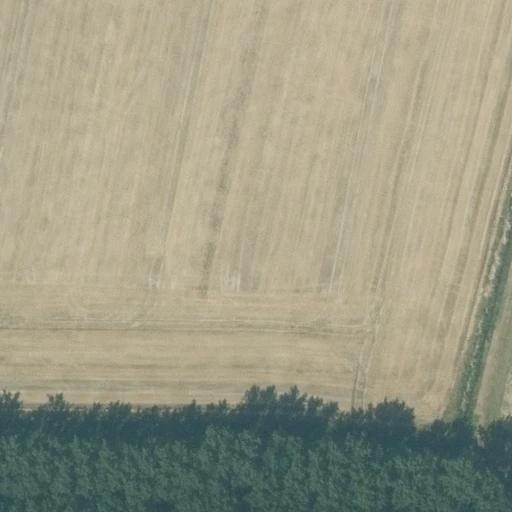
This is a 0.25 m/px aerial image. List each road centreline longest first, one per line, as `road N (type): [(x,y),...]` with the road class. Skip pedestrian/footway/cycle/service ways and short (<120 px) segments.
road 1 (track): [(511,485),(311,462),(0,457)]
road 2 (track): [(0,413),(315,416),(446,430)]
road 3 (track): [(511,439),(494,435),(488,418),(511,322)]
